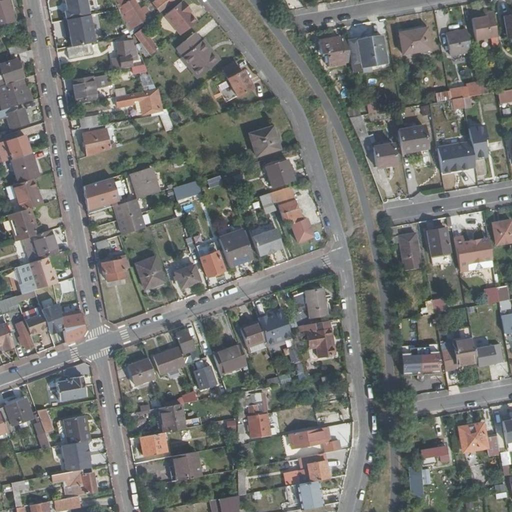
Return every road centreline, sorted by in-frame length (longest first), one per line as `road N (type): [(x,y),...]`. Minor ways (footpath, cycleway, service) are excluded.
road 1 (residential): [(99,344),(34,0)]
road 2 (residential): [(344,254),(295,111),(207,0)]
road 3 (residential): [(99,344),(344,254)]
road 4 (residential): [(348,511),(365,419),(344,254)]
road 5 (residential): [(130,511),(99,344)]
road 6 (residential): [(421,0),(296,22)]
road 7 (residential): [(511,193),(390,215)]
